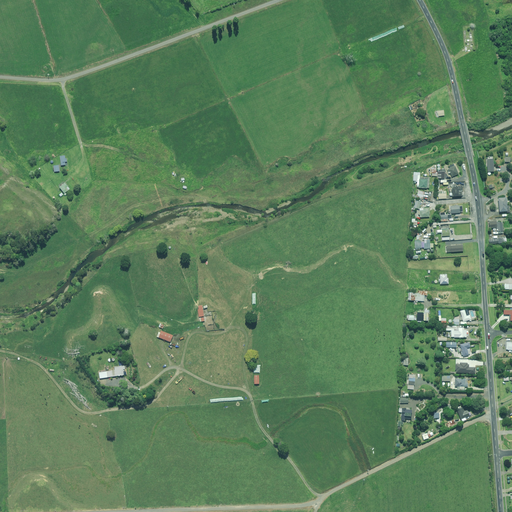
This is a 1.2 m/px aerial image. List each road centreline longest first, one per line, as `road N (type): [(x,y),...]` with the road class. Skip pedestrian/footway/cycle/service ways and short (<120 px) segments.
road 1 (unclassified): [(274,0),(66,79),(0,76)]
road 2 (secondary): [(419,0),(450,68),(478,202)]
road 3 (secondary): [(478,202),(487,333)]
road 4 (secondary): [(487,333),(497,454)]
